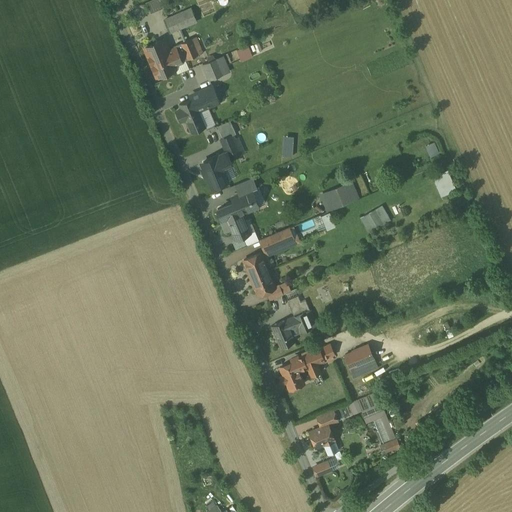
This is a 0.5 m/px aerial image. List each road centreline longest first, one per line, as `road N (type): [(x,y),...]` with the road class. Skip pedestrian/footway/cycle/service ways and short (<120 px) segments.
road 1 (unclassified): [(325,511),(110,0)]
road 2 (secondary): [(511,412),(382,511)]
road 3 (track): [(482,410),(475,388),(443,365),(351,333)]
road 4 (track): [(511,286),(474,200),(439,199)]
